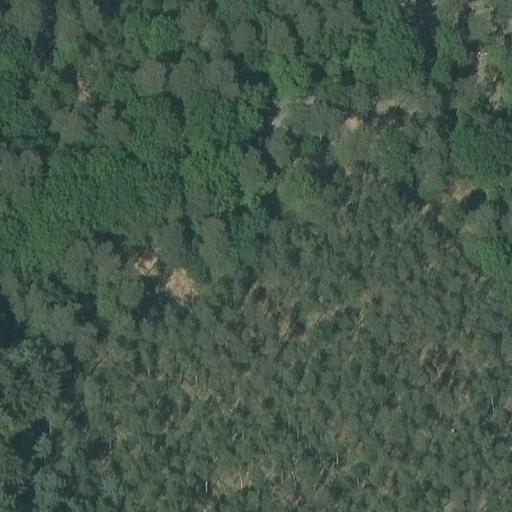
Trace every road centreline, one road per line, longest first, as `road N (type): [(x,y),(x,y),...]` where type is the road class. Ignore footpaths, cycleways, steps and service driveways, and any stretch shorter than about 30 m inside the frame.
road 1 (track): [(0,254),(422,26)]
road 2 (track): [(511,130),(422,26)]
